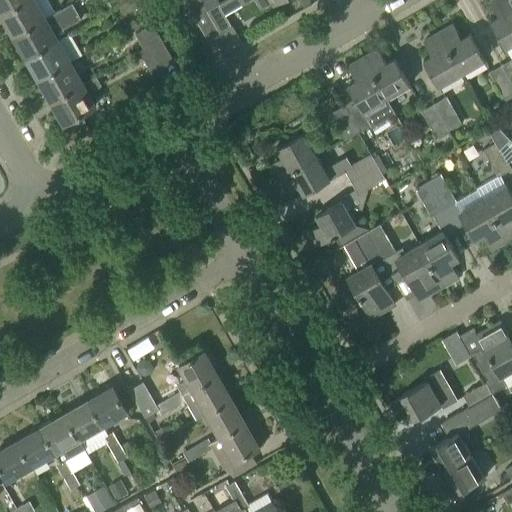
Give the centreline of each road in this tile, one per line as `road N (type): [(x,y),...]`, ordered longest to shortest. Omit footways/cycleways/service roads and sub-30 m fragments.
road 1 (unclassified): [(0,393),(244,257)]
road 2 (unclassified): [(166,129),(371,14)]
road 3 (unclassified): [(322,394),(511,285)]
road 4 (unclassified): [(322,394),(244,257)]
road 5 (unclassified): [(244,257),(166,129)]
road 6 (unclassified): [(43,203),(166,129)]
road 7 (unclassified): [(393,511),(322,394)]
